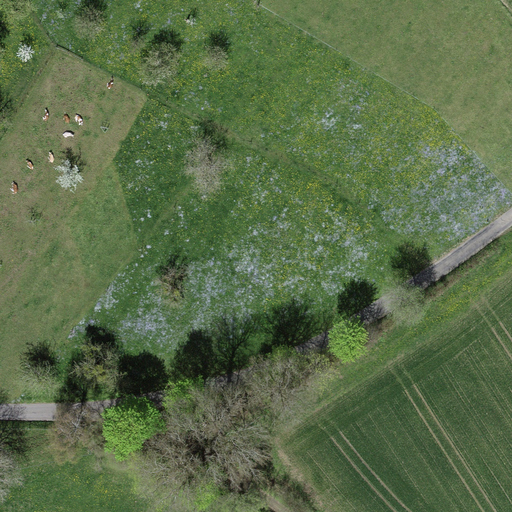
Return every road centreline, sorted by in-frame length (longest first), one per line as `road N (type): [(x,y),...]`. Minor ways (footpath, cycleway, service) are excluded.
road 1 (unclassified): [(511,214),(366,317),(257,371),(133,404),(0,411)]
road 2 (track): [(133,404),(290,511)]
